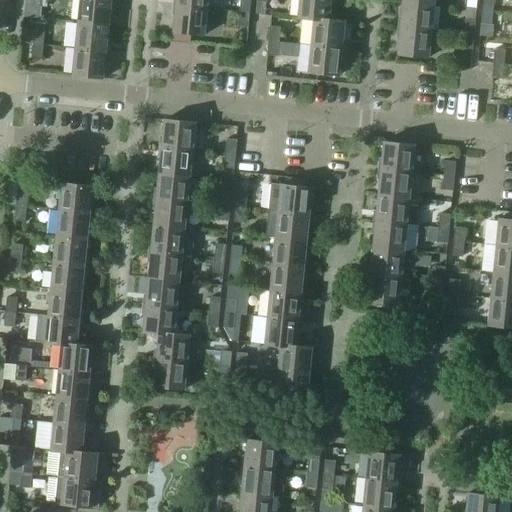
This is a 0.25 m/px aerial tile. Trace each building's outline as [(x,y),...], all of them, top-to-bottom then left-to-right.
[(80,0),(79,21),(110,25),(112,0),(80,0)] [(241,0),(240,11),(250,12),(251,0),(241,0)] [(299,0),(298,18),(314,19),(314,18),(329,20),(329,19),(331,0),(299,0)] [(484,0),(483,9),(493,10),(494,0),(484,0)] [(404,1),(401,27),(432,30),(435,4),(404,1)] [(208,7),(177,4),(174,32),(205,35),(208,7)] [(493,10),(483,9),(482,23),(492,24),(493,10)] [(250,12),(240,11),(239,25),(249,26),(250,12)] [(314,19),(312,45),(343,48),(345,20),(329,19),(329,20),(314,18),(314,19)] [(466,19),(464,33),(474,34),(476,20),(466,19)] [(79,21),(76,48),(107,51),(110,25),(79,21)] [(271,26),(270,40),(280,41),(281,27),(271,26)] [(432,30),(401,27),(398,54),(429,57),(432,30)] [(35,29),(34,43),(44,44),(56,46),(57,34),(45,33),(45,30),(35,29)] [(474,34),(464,33),(463,48),(473,49),(474,34)] [(280,41),(270,40),(268,55),(278,56),(280,41)] [(44,44),(34,43),(32,58),(42,59),(44,44)] [(343,48),(312,45),(309,72),(340,75),(343,48)] [(107,51),(76,48),(73,75),(104,78),(107,51)] [(495,48),(494,63),(504,64),(505,49),(495,48)] [(504,64),(494,63),(492,77),(502,78),(504,64)] [(165,119),(162,146),(194,149),(196,122),(165,119)] [(227,138),(226,153),(236,154),(237,139),(227,138)] [(384,141),(381,168),(413,172),(415,144),(384,141)] [(162,146),(160,173),(191,176),(194,149),(162,146)] [(236,154),(226,153),(224,167),(234,168),(236,154)] [(446,160),(445,175),(455,176),(456,161),(446,160)] [(381,168),(379,195),(410,198),(413,172),(381,168)] [(160,173),(157,199),(188,202),(191,176),(160,173)] [(455,176),(445,175),(443,189),(453,190),(455,176)] [(62,182),(60,210),(91,213),(94,186),(62,182)] [(272,183),(269,210),(310,214),(313,187),(272,183)] [(18,191),(17,205),(27,206),(29,192),(18,191)] [(222,191),(220,205),(230,206),(232,192),(222,191)] [(238,192),(236,207),(246,208),(248,194),(238,192)] [(379,195),(376,221),(407,224),(410,198),(379,195)] [(157,199),(154,225),(186,228),(188,202),(157,199)] [(27,206),(17,205),(16,220),(26,221),(27,206)] [(230,206),(220,205),(219,220),(229,220),(230,206)] [(246,208),(236,207),(235,221),(245,222),(246,208)] [(60,210),(57,236),(88,239),(91,213),(60,210)] [(310,214),(269,210),(266,236),(276,237),(307,241),(310,214)] [(441,213),(439,227),(449,228),(451,214),(441,213)] [(511,219),(499,218),(497,245),(511,246),(511,219)] [(376,221),(374,247),(405,250),(407,224),(376,221)] [(154,225),(148,224),(147,241),(153,241),(152,252),(183,255),(192,256),(195,229),(186,228),(154,225)] [(449,228),(439,227),(438,242),(448,243),(449,228)] [(456,227),(454,241),(464,242),(466,228),(456,227)] [(57,236),(54,262),(85,266),(88,239),(57,236)] [(276,237),(273,264),(305,267),(307,241),(276,237)] [(464,242),(454,241),(453,255),(463,256),(464,242)] [(217,243),(215,258),(225,259),(227,244),(217,243)] [(13,244),(12,258),(22,259),(23,245),(13,244)] [(233,245),(231,259),(241,260),(243,246),(233,245)] [(511,246),(497,245),(494,271),(511,273),(511,246)] [(374,247),(371,273),(402,277),(405,250),(374,247)] [(152,252),(149,278),(180,281),(183,255),(152,252)] [(22,259),(12,258),(10,272),(20,273),(22,259)] [(225,259),(215,258),(214,272),(224,273),(225,259)] [(241,260),(231,259),(230,274),(240,275),(241,260)] [(54,262),(52,289),(83,292),(85,266),(54,262)] [(273,264),(271,290),(302,293),(305,267),(273,264)] [(436,266),(434,280),(444,281),(446,267),(436,266)] [(511,273),(494,271),(491,298),(511,299),(511,273)] [(402,277),(371,273),(368,301),(399,304),(402,277)] [(149,278),(146,304),(177,307),(180,281),(149,278)] [(451,279),(449,293),(459,294),(461,280),(451,279)] [(444,281),(434,280),(433,294),(443,295),(444,281)] [(52,289),(49,315),(80,318),(83,292),(52,289)] [(271,290),(268,317),(299,320),(300,311),(306,311),(308,294),(302,293),(271,290)] [(459,294),(449,293),(448,308),(458,309),(459,294)] [(211,296),(210,311),(220,312),(221,297),(211,296)] [(8,297),(7,311),(17,312),(18,298),(8,297)] [(227,298),(226,312),(236,313),(237,299),(227,298)] [(511,299),(491,298),(488,325),(511,327),(511,299)] [(144,332),(159,333),(160,332),(175,334),(175,333),(177,307),(146,304),(144,332)] [(17,312),(7,311),(5,325),(15,326),(17,312)] [(220,312),(210,311),(208,325),(218,326),(220,312)] [(236,313),(226,312),(224,327),(234,328),(236,313)] [(49,315),(39,314),(37,342),(62,344),(62,343),(77,345),(78,344),(80,318),(49,315)] [(265,344),(281,346),(281,345),(297,346),(297,345),(299,320),(268,317),(265,344)] [(159,333),(157,358),(188,362),(197,363),(200,336),(191,335),(191,334),(175,333),(175,334),(160,332),(159,333)] [(62,344),(60,369),(91,373),(93,345),(78,344),(77,345),(62,343),(62,344)] [(281,346),(279,371),(310,374),(313,347),(297,345),(297,346),(281,345),(281,346)] [(34,349),(12,347),(11,361),(32,363),(34,349)] [(222,351),(221,365),(231,366),(232,352),(222,351)] [(238,352),(236,367),(247,368),(248,353),(238,352)] [(188,362),(157,358),(154,386),(185,389),(188,362)] [(27,366),(17,365),(16,379),(26,380),(27,366)] [(231,366),(221,365),(219,379),(229,380),(231,366)] [(247,368),(236,367),(235,381),(245,382),(247,368)] [(60,369),(57,396),(88,399),(91,373),(60,369)] [(310,374),(279,371),(276,398),(307,401),(310,374)] [(57,396),(54,422),(85,425),(88,399),(57,396)] [(13,404),(12,418),(22,419),(23,405),(13,404)] [(22,419),(12,418),(10,432),(20,433),(22,419)] [(61,451),(67,451),(67,450),(83,452),(83,451),(85,425),(54,422),(51,450),(61,451)] [(248,439),(245,466),(276,469),(279,442),(248,439)] [(61,451),(59,476),(96,480),(97,471),(103,471),(105,453),(83,451),(83,452),(67,450),(67,451),(61,451)] [(369,451),(366,478),(398,481),(399,472),(404,472),(406,455),(369,451)] [(12,455),(11,471),(22,472),(23,459),(24,456),(12,455)] [(310,458),(308,472),(318,473),(320,459),(310,458)] [(326,459),(324,474),(334,475),(336,461),(326,459)] [(245,466),(242,492),(273,495),(283,496),(285,470),(276,469),(245,466)] [(33,473),(23,472),(21,487),(31,487),(33,473)] [(318,473),(308,472),(307,486),(317,487),(318,473)] [(334,475),(324,474),(323,488),(333,489),(334,475)] [(96,480),(59,476),(56,503),(99,508),(101,490),(95,489),(96,480)] [(366,478),(364,504),(395,507),(398,481),(366,478)] [(242,492),(240,511),(271,511),(273,495),(242,492)] [(469,492),(466,511),(498,511),(500,496),(469,492)]
